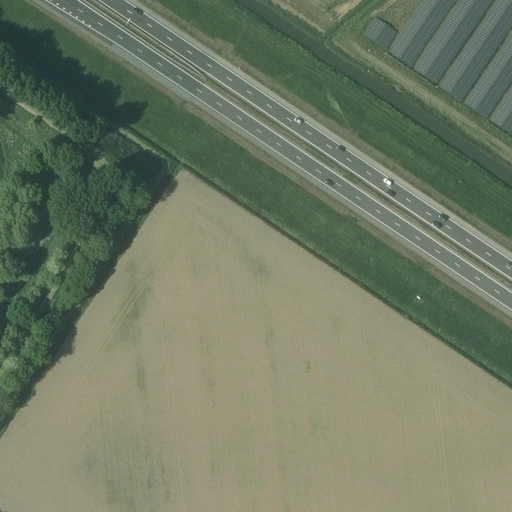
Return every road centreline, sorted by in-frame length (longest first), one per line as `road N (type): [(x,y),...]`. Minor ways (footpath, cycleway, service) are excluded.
road 1 (motorway): [(62,0),(511,302)]
road 2 (motorway): [(511,269),(110,0)]
